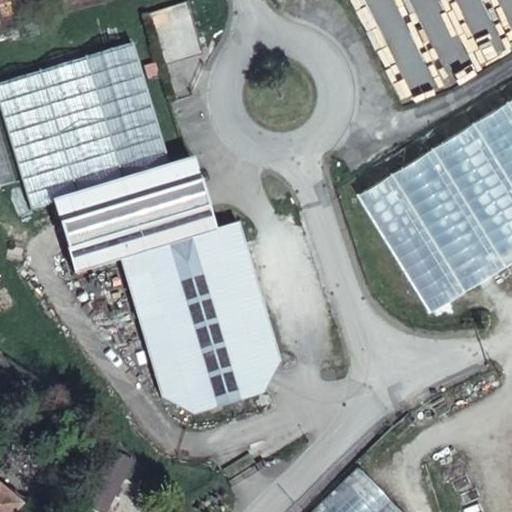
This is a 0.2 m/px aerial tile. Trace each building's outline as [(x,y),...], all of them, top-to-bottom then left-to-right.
[(130,41),(0,80),(0,113),(28,207),(51,200),(167,166),(130,41)] [(511,129),(502,114),(421,164),(488,273),(511,258),(511,129)] [(167,166),(51,200),(72,271),(118,257),(159,396),(190,412),(260,391),(276,361),(235,222),(211,229),(190,159),(167,166)] [(403,176),(365,200),(416,285),(454,261),(403,176)] [(85,511),(107,511),(130,461),(107,451),(81,510),(85,511)] [(397,511),(354,466),(304,511),(397,511)] [(0,511),(15,511),(30,495),(0,471),(0,511)]
